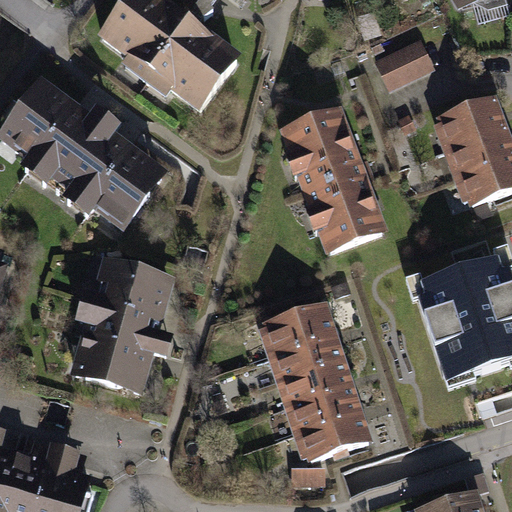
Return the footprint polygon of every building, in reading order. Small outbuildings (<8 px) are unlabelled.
[(154,4),(149,0),(132,0),(103,40),(201,113),(237,65),(221,53),(215,61),(204,53),(210,45),(194,33),(198,27),(192,22),(186,18),(181,24),(165,12),(160,20),(148,11),(154,4)] [(454,0),(459,8),(488,0),(454,0)] [(420,45),(377,66),(390,92),(433,72),(420,45)] [(86,124),(42,91),(3,143),(34,166),(35,165),(50,177),(49,179),(51,180),(54,177),(76,193),(74,197),(76,198),(77,197),(93,208),(92,209),(123,233),(162,180),(115,145),(106,157),(92,146),(77,135),(86,124)] [(493,105),(442,124),(452,152),(504,133),(498,117),(493,105)] [(337,117),(286,136),(295,159),(300,157),(307,176),(302,178),(315,213),(320,211),(328,231),(322,233),(330,255),(382,236),(362,183),(369,181),(366,173),(364,166),(357,168),(337,117)] [(400,125),(404,135),(414,130),(409,120),(400,125)] [(504,133),(452,152),(463,180),(511,161),(511,155),(509,147),(504,133)] [(511,161),(463,180),(473,208),(511,193),(511,161)] [(497,262),(422,286),(426,299),(418,302),(446,387),(511,365),(511,282),(509,272),(501,275),(497,262)] [(170,285),(107,268),(76,377),(139,395),(150,355),(141,352),(143,345),(145,338),(151,339),(155,325),(158,326),(170,285)] [(324,310),(267,329),(277,360),(331,342),(329,338),(328,335),(332,334),(324,310)] [(331,342),(277,360),(285,384),(342,365),(337,349),(333,350),(332,346),(331,342)] [(342,365),(285,384),(294,408),(347,391),(345,387),(344,383),(348,382),(342,365)] [(347,391),(294,408),(302,435),(356,418),(354,414),(353,411),(357,409),(350,390),(347,391)] [(356,418),(302,435),(312,464),(368,445),(361,424),(358,425),(357,421),(356,418)] [(0,511),(79,511),(87,485),(70,480),(74,465),(53,459),(55,451),(36,446),(31,465),(0,456),(0,511)] [(323,472),(294,473),(294,487),(323,487),(323,472)] [(489,493),(483,475),(465,481),(468,493),(476,497),(489,493)] [(466,501),(429,511),(478,511),(477,506),(468,509),(467,505),(466,501)]
